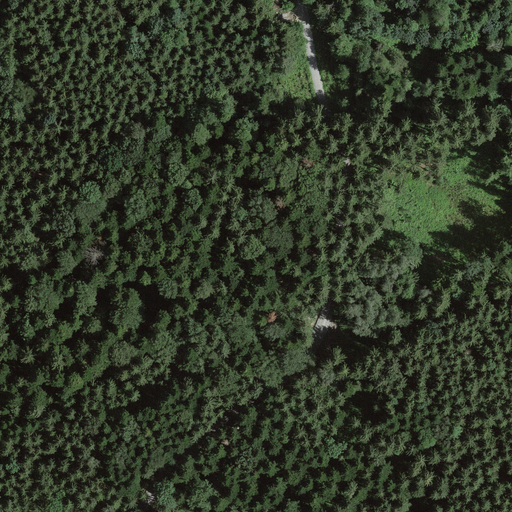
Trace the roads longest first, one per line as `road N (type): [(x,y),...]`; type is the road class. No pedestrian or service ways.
road 1 (track): [(301,0),(312,65),(347,165),(332,295),(293,363),(168,467),(143,511)]
road 2 (track): [(0,153),(22,87),(22,60),(0,44)]
